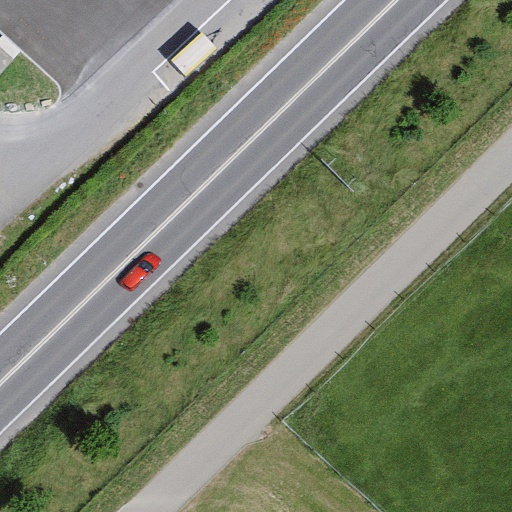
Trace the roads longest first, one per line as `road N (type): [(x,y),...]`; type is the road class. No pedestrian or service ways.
road 1 (trunk): [(396,0),(0,383)]
road 2 (residential): [(511,152),(143,511)]
road 3 (unclassified): [(12,198),(227,0)]
